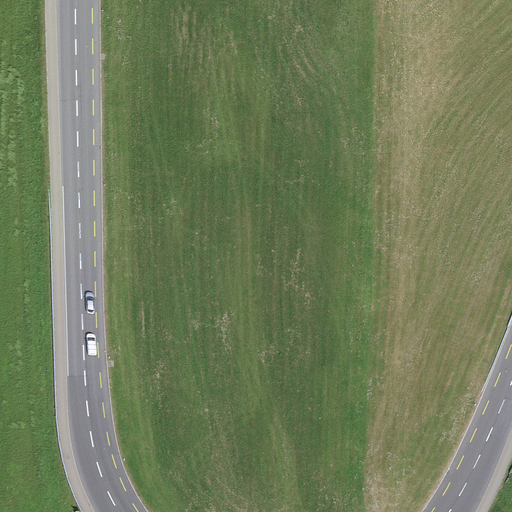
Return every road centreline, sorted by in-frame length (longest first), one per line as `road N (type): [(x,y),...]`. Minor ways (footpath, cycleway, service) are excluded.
road 1 (primary): [(75,0),(86,389),(96,453),(121,511)]
road 2 (primary): [(449,511),(511,383)]
